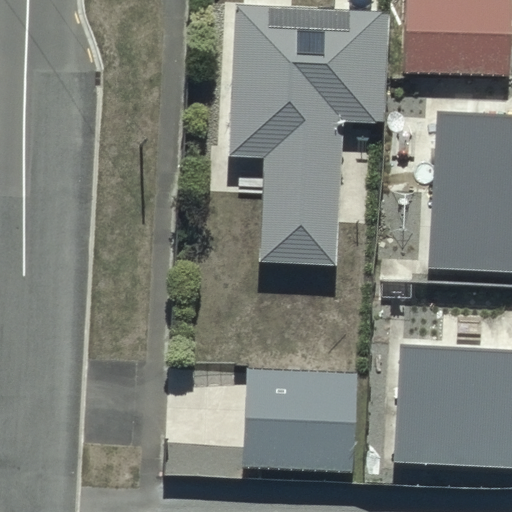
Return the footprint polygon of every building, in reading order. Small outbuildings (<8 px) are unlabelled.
[(394,7),(268,0),(237,0),(229,150),(265,152),(260,258),(338,262),(346,121),(388,124),(394,7)] [(511,0),(407,0),(407,69),(511,71),(511,0)] [(511,116),(440,113),(430,268),(511,272),(511,116)] [(511,349),(401,343),(394,462),(511,468),(511,349)] [(360,370),(247,366),(243,467),(356,471),(360,370)] [(511,511),(511,490),(487,491),(487,511),(511,511)]
